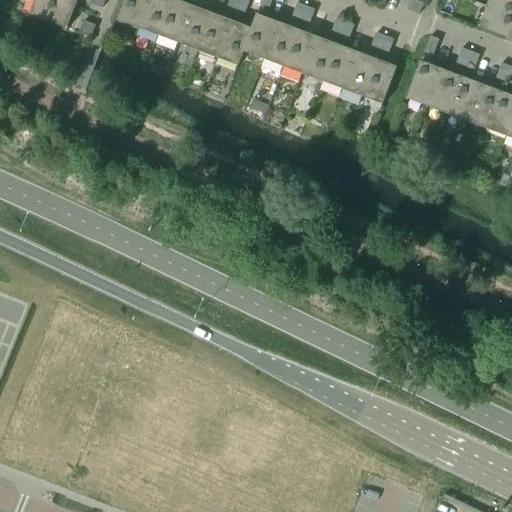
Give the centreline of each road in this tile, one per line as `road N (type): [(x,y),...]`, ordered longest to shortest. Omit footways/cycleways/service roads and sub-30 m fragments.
road 1 (secondary): [(0,234),(511,487)]
road 2 (secondary): [(511,429),(0,186)]
road 3 (residential): [(511,55),(443,31),(401,28),(329,0)]
